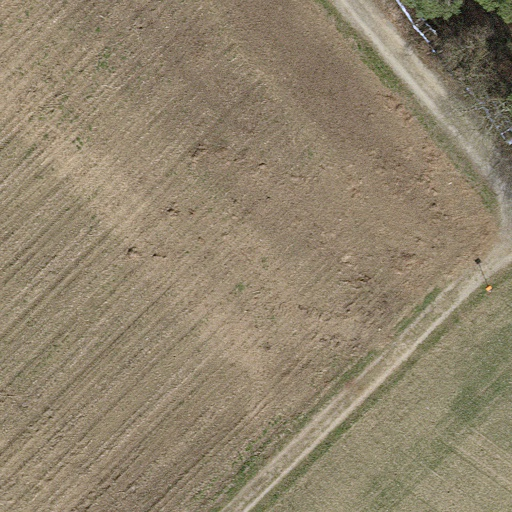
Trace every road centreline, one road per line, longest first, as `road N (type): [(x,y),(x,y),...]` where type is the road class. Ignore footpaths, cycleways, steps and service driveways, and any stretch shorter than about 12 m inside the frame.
road 1 (track): [(239,511),(511,246)]
road 2 (track): [(352,0),(511,177)]
